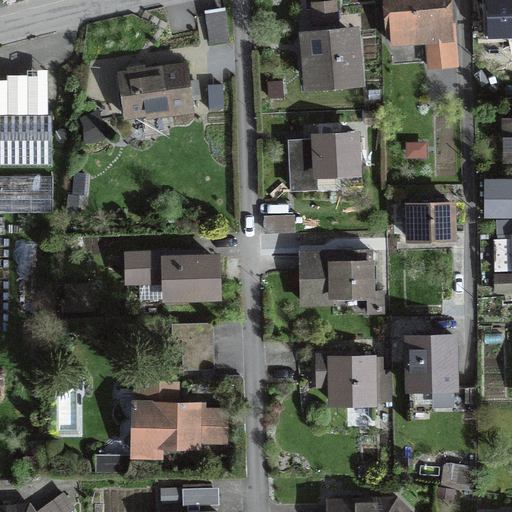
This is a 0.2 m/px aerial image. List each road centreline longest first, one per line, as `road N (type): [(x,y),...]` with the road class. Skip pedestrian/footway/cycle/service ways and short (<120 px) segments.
road 1 (residential): [(259,511),(239,0)]
road 2 (residential): [(0,32),(129,0)]
